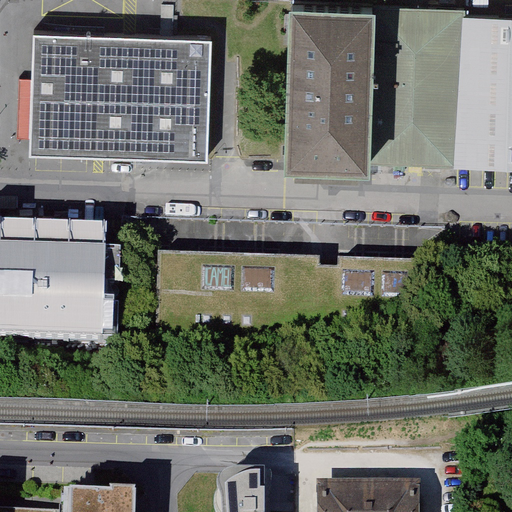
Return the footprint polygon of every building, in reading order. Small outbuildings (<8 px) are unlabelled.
[(368,157),(373,8),(291,6),(287,159),(368,161),(368,157)] [(458,165),(463,15),(463,10),(373,8),(368,157),(368,161),(458,165)] [(463,15),(458,165),(511,165),(511,16),(468,15),(463,15)] [(130,36),(34,33),(32,79),(30,138),(30,152),(98,154),(137,157),(206,158),(209,76),(210,39),(130,36)] [(32,79),(19,78),(16,138),(30,138),(32,79)] [(106,255),(107,232),(0,228),(0,346),(119,350),(120,315),(105,314),(105,293),(120,295),(120,256),(106,255)] [(428,266),(163,261),(161,347),(426,351),(428,266)] [(289,511),(290,454),(254,453),(238,459),(230,468),(225,478),(226,503),(240,510),(239,511),(289,511)] [(427,511),(428,482),(324,480),(323,511),(427,511)] [(140,511),(140,487),(68,486),(68,491),(68,511),(140,511)] [(68,511),(68,491),(1,491),(0,511),(68,511)]
